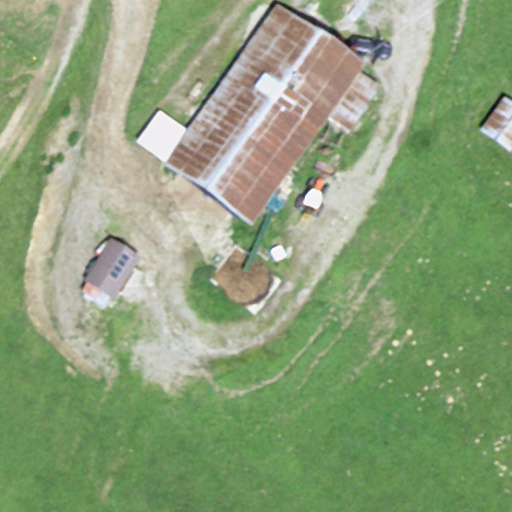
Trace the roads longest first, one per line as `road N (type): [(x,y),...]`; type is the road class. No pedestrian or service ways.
road 1 (track): [(394,0),(378,173),(316,256),(269,339),(147,322),(184,247)]
road 2 (track): [(125,0),(106,160),(184,247)]
road 3 (track): [(258,0),(120,177)]
road 4 (track): [(70,0),(36,91),(0,138)]
